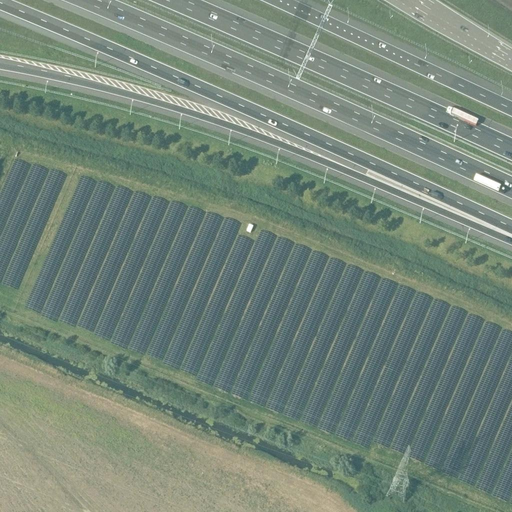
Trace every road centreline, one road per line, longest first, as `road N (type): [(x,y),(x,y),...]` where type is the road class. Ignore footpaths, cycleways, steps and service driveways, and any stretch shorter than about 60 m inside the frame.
road 1 (motorway): [(0,3),(511,230)]
road 2 (motorway): [(0,64),(180,108),(511,237)]
road 3 (motorway): [(83,0),(511,188)]
road 4 (motorway): [(511,150),(168,0)]
road 5 (motorway): [(511,108),(275,0)]
road 6 (motorway): [(511,60),(407,0)]
